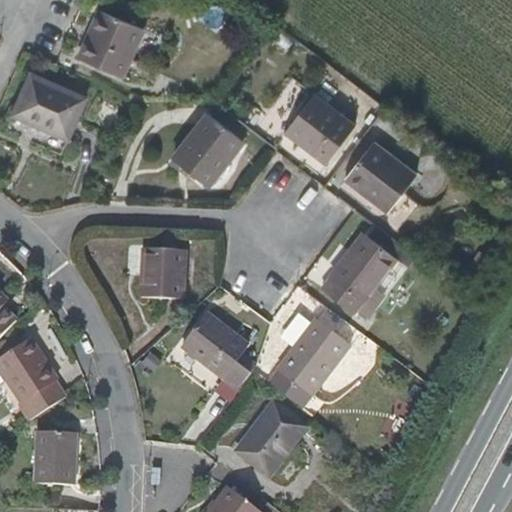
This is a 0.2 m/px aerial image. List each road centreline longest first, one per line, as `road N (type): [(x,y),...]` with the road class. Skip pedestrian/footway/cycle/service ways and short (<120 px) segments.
road 1 (residential): [(120,511),(125,476),(112,378),(35,240)]
road 2 (residential): [(35,240),(84,215),(227,219),(274,237)]
road 3 (primary): [(511,375),(440,511)]
